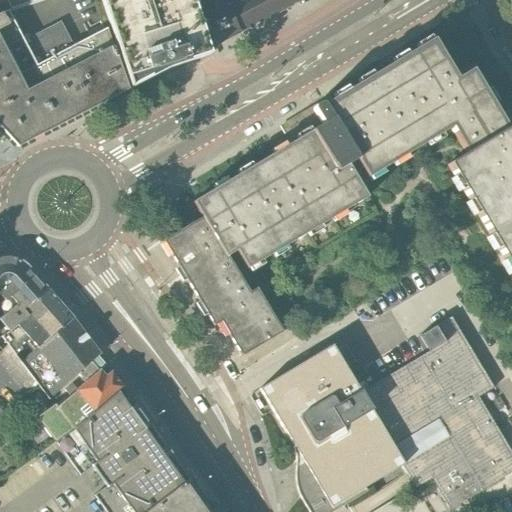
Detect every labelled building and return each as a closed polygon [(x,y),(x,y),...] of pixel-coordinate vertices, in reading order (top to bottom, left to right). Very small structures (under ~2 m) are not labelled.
[(45,0),(0,0),(0,16),(9,12),(45,0)] [(103,0),(112,26),(131,85),(151,75),(150,72),(180,62),(189,59),(185,47),(210,39),(211,38),(205,20),(198,0),(103,0)] [(219,13),(228,8),(226,0),(273,0),(280,12),(302,0),(198,0),(205,20),(208,19),(206,15),(218,11),(219,13)] [(205,20),(211,38),(214,46),(280,12),(273,0),(226,0),(228,8),(219,13),(218,11),(206,15),(208,19),(205,20)] [(132,87),(131,85),(112,26),(88,38),(74,46),(61,22),(32,37),(34,41),(26,44),(9,12),(0,16),(0,128),(17,146),(103,102),(132,87)] [(201,218),(162,241),(213,327),(221,323),(241,358),(282,333),(256,290),(249,295),(228,258),(237,253),(248,271),(250,270),(249,268),(259,262),(260,264),(274,256),(273,253),(285,246),(286,248),(309,235),(307,233),(320,225),(321,227),(332,220),(331,218),(344,211),(345,213),(367,199),(352,174),(359,170),(366,181),(368,180),(366,178),(378,170),(380,173),(393,165),(391,163),(404,155),(405,158),(428,144),(427,142),(438,135),(439,137),(450,130),(466,156),(448,167),(455,179),(458,178),(465,190),(463,191),(470,203),(472,201),(480,214),(478,216),(491,238),(494,237),(501,249),(499,251),(506,263),(509,261),(511,267),(511,125),(505,130),(497,118),(500,116),(493,105),(496,103),(488,89),(484,92),(471,70),(456,79),(433,40),(430,41),(432,43),(419,51),(418,49),(406,56),(407,58),(396,65),(394,63),(372,76),(373,79),(360,87),(359,84),(347,92),(348,94),(336,102),(335,99),(324,106),(318,105),(315,107),(314,111),(290,126),(298,140),(286,147),(288,149),(276,157),(274,154),(252,167),(253,170),(241,178),(239,175),(227,182),(229,185),(217,192),(215,189),(192,203),(201,218)] [(0,295),(5,301),(10,297),(34,276),(26,267),(23,265),(18,262),(14,260),(8,259),(2,259),(0,259),(0,295)] [(27,344),(33,352),(39,347),(72,320),(34,276),(10,297),(16,305),(0,318),(0,321),(9,332),(0,339),(13,357),(21,351),(20,349),(27,344)] [(332,345),(259,389),(290,441),(292,446),(294,450),(295,455),(295,458),(295,470),(295,482),(295,483),(296,486),(300,499),(308,511),(333,511),(366,492),(364,488),(402,466),(409,477),(415,489),(432,480),(450,511),(511,473),(511,452),(488,412),(473,421),(465,406),(495,388),(453,316),(419,336),(429,352),(361,392),(361,391),(360,392),(332,345)] [(39,347),(33,352),(21,362),(40,387),(41,389),(48,398),(66,383),(98,355),(99,355),(72,320),(39,347)] [(98,355),(66,383),(69,387),(65,390),(69,395),(58,406),(55,403),(35,416),(54,442),(57,441),(73,429),(74,430),(94,414),(124,388),(111,372),(106,376),(102,371),(103,371),(106,364),(98,355)] [(144,511),(189,479),(164,445),(163,445),(150,427),(151,426),(135,405),(134,406),(124,388),(94,414),(74,430),(73,429),(57,441),(81,475),(94,465),(109,486),(96,495),(108,511),(144,511)] [(48,398),(41,389),(33,396),(41,406),(49,400),(48,398)] [(189,479),(144,511),(212,511),(210,509),(189,479)]
